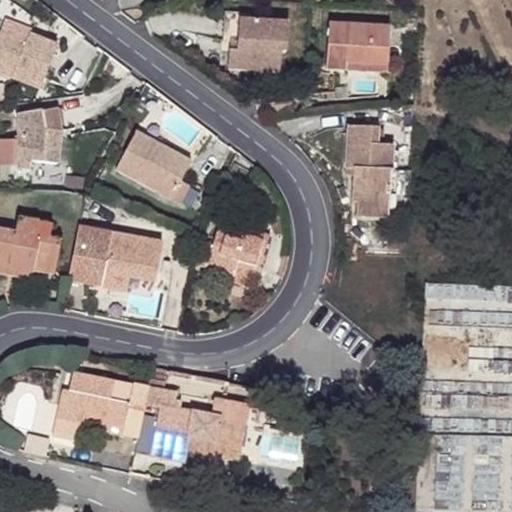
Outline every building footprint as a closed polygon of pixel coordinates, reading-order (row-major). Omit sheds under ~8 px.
[(231,54),(229,72),(281,75),(283,55),(288,55),(291,25),(241,22),(238,55),(231,54)] [(330,26),(327,72),(387,75),(390,30),(330,26)] [(30,43),(6,31),(0,43),(0,71),(13,78),(40,90),(59,48),(33,36),(30,43)] [(36,101),(40,90),(13,78),(9,89),(36,101)] [(58,116),(18,120),(17,171),(32,171),(32,161),(60,162),(58,116)] [(144,123),(138,135),(162,147),(168,137),(144,123)] [(375,220),(390,221),(393,149),(379,148),(380,133),(350,131),(347,172),(354,173),(353,179),(352,200),(360,200),(376,203),(375,220)] [(192,164),(162,147),(138,135),(118,173),(171,201),(192,164)] [(243,184),(228,176),(215,204),(229,212),(243,184)] [(376,203),(360,200),(359,218),(375,220),(376,203)] [(0,229),(0,269),(11,272),(11,268),(35,273),(53,276),(61,242),(50,239),(52,226),(20,219),(17,233),(0,229)] [(108,269),(112,243),(113,236),(79,228),(69,282),(104,289),(108,269)] [(234,278),(235,272),(238,265),(260,272),(271,237),(248,231),(246,238),(219,229),(214,246),(206,269),(234,278)] [(206,269),(214,246),(200,242),(194,266),(206,269)] [(162,252),(112,243),(108,269),(135,273),(157,277),(162,252)] [(258,279),(260,272),(238,265),(235,272),(258,279)] [(11,272),(0,269),(0,275),(33,282),(35,273),(11,268),(11,272)] [(131,294),(135,273),(108,269),(104,289),(131,294)] [(255,389),(167,372),(150,461),(186,468),(188,456),(192,442),(218,447),(217,451),(242,457),(255,389)] [(139,437),(149,387),(73,374),(70,395),(62,393),(52,438),(77,444),(81,430),(84,414),(99,417),(98,425),(124,431),(123,435),(139,437)] [(84,414),(81,430),(123,438),(123,435),(124,431),(98,425),(99,417),(84,414)] [(192,442),(188,456),(239,466),(242,457),(217,451),(218,447),(192,442)]
